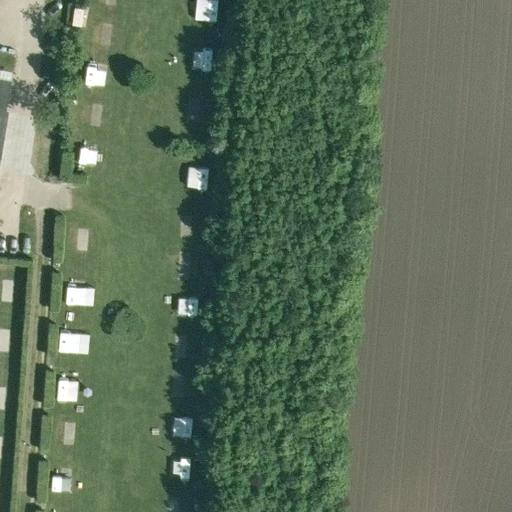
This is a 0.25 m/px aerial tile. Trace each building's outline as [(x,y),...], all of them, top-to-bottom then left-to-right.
[(105,44),(107,24),(95,23),(93,42),(105,44)] [(107,44),(123,44),(123,27),(107,27),(107,44)] [(197,68),(213,71),(218,50),(201,46),(197,68)] [(0,145),(6,113),(4,113),(11,80),(0,78),(0,145)] [(85,106),(85,123),(108,123),(108,106),(85,106)] [(80,169),(95,168),(92,144),(78,145),(80,169)] [(69,249),(91,250),(92,226),(71,225),(69,249)] [(85,330),(61,331),(62,353),(86,352),(85,330)] [(178,400),(198,400),(198,376),(178,376),(178,400)] [(178,418),(177,430),(193,431),(194,419),(178,418)] [(58,446),(79,445),(79,429),(58,429),(58,446)]
